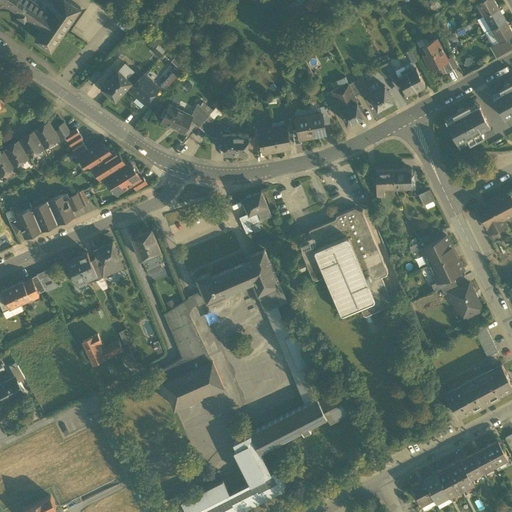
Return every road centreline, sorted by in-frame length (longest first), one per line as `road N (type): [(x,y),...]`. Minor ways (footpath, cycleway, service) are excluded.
road 1 (residential): [(409,116),(350,147),(279,167),(240,174),(184,167)]
road 2 (residential): [(184,167),(144,149),(0,49)]
road 3 (residential): [(184,167),(152,204),(0,271)]
road 4 (residential): [(511,329),(447,198)]
road 5 (residential): [(511,410),(387,475)]
road 6 (residential): [(137,475),(97,394),(56,415)]
